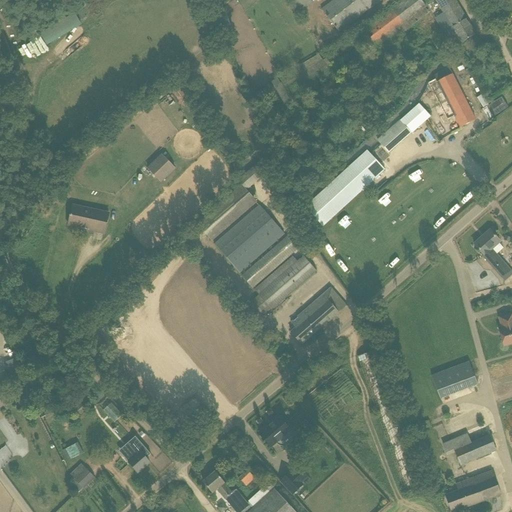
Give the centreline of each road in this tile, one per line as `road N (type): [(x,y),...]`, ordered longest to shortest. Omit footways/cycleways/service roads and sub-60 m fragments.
road 1 (unclassified): [(129,511),(448,237)]
road 2 (unclassified): [(511,475),(448,237)]
